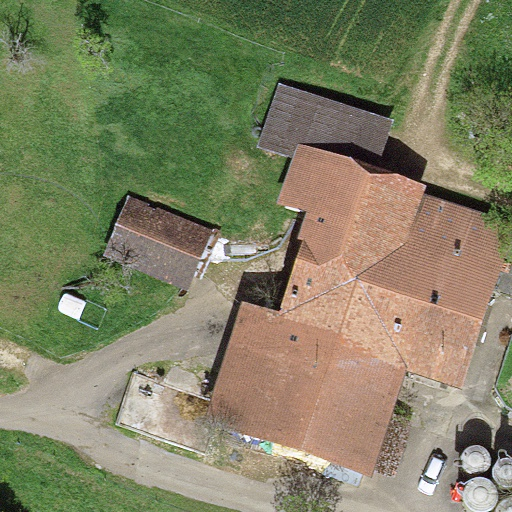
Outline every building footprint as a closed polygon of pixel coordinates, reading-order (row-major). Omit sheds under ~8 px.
[(276,329),(248,319),(213,425),(361,475),(367,456),(388,463),(400,428),(378,421),(396,368),(458,388),(509,235),(298,164),(282,213),(310,222),(276,329)] [(125,210),(106,258),(184,290),(203,242),(125,210)] [(466,482),(472,483),(477,482),(482,479),(486,475),(487,469),(487,464),(484,459),(479,455),(474,454),(468,454),(463,457),(459,462),(458,467),(458,473),(461,478),(466,482)] [(495,493),(500,496),(505,496),(511,495),(511,494),(511,468),(509,467),(503,467),(497,468),(493,472),(490,477),(490,482),(491,488),(495,493)] [(492,511),(494,505),(492,498),(489,493),(483,489),(477,488),(470,489),(464,492),(460,498),(459,505),(460,511),(492,511)]
